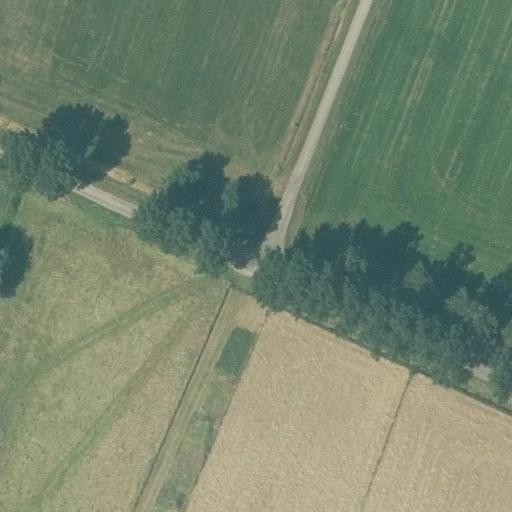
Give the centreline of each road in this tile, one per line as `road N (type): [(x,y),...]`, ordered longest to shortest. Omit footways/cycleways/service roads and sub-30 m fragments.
road 1 (unclassified): [(511,391),(0,153)]
road 2 (track): [(147,511),(274,241),(368,0)]
